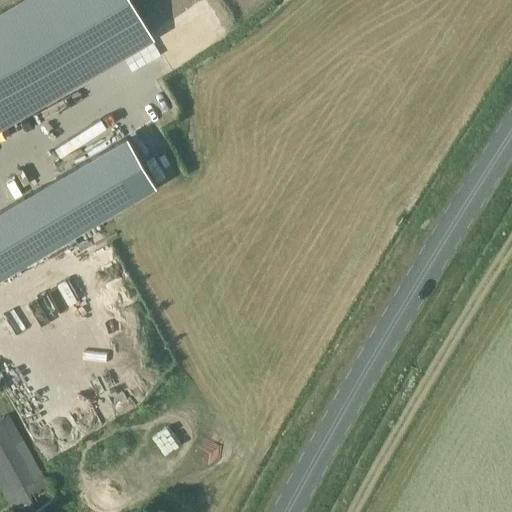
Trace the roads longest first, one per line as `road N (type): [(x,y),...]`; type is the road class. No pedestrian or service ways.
road 1 (primary): [(286,511),(366,364),(511,132)]
road 2 (track): [(353,511),(511,244)]
